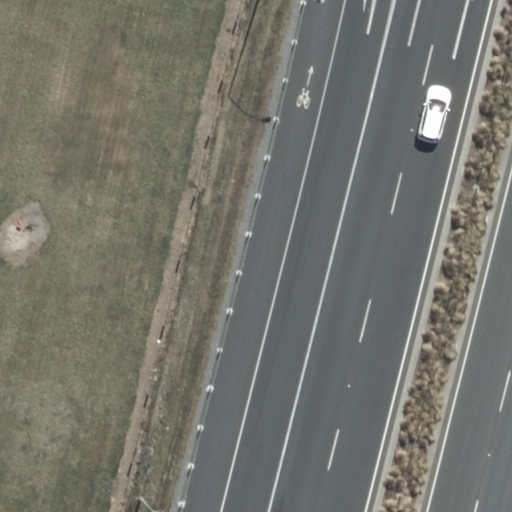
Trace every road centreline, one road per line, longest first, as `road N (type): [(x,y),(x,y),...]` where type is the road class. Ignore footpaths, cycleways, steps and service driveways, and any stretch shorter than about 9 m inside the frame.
road 1 (trunk): [(244,511),(371,0)]
road 2 (trunk): [(316,511),(442,0)]
road 3 (trunk): [(511,330),(467,511)]
